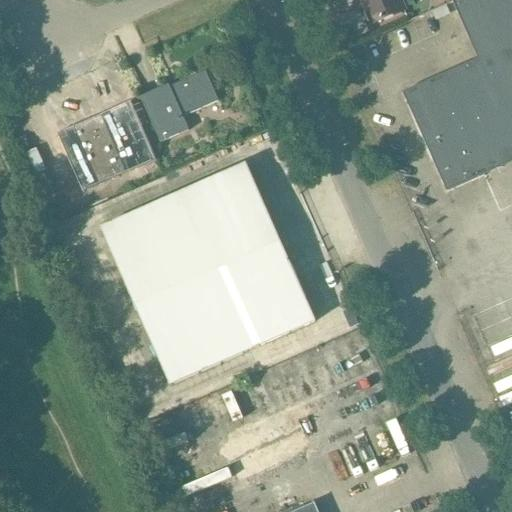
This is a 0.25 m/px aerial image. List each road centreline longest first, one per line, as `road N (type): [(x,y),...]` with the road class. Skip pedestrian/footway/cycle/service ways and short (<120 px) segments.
road 1 (unclassified): [(494,511),(268,0)]
road 2 (unclassified): [(28,49),(145,0)]
